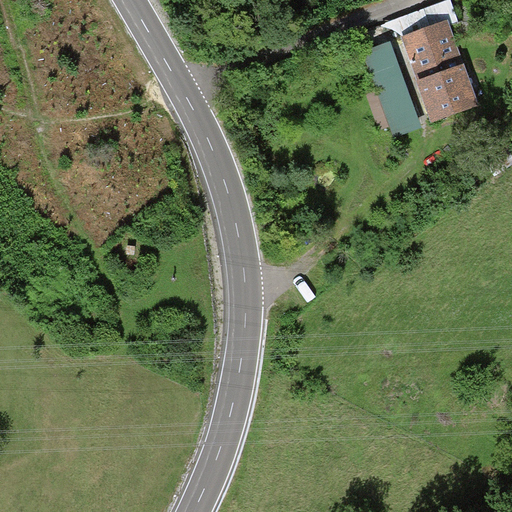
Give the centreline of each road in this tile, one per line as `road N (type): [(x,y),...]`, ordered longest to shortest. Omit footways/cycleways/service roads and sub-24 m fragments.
road 1 (tertiary): [(194,511),(228,424),(246,297),(220,174),(130,0)]
road 2 (track): [(406,0),(185,99)]
road 3 (track): [(122,337),(53,149),(32,118)]
road 4 (track): [(4,0),(32,118)]
